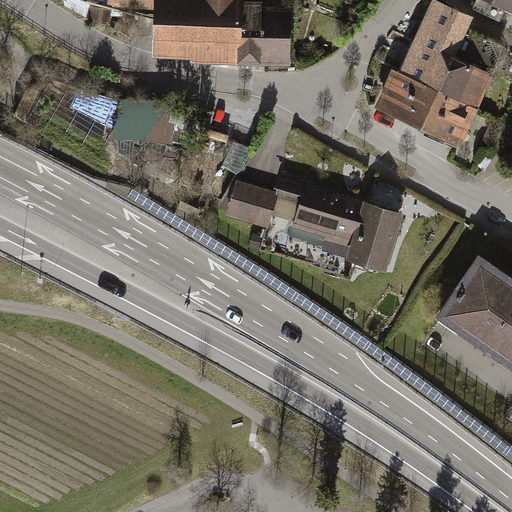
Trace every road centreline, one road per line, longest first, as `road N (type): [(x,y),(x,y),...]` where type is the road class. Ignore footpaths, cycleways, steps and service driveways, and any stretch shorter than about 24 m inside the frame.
road 1 (trunk): [(511,490),(290,332),(0,165)]
road 2 (trunk): [(0,226),(332,406),(485,511)]
road 3 (residential): [(19,0),(115,54),(307,98)]
road 4 (residential): [(307,98),(511,215)]
road 5 (residential): [(307,98),(404,0)]
